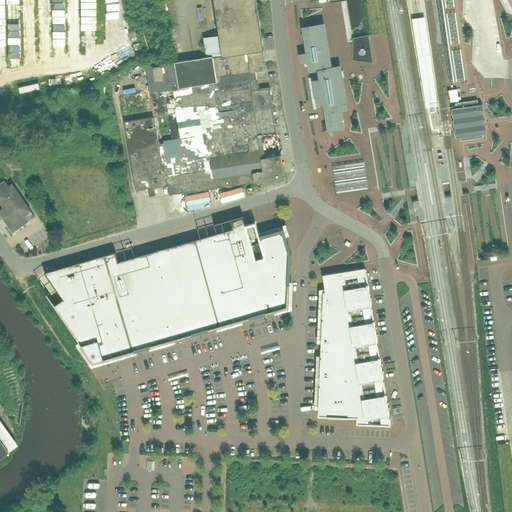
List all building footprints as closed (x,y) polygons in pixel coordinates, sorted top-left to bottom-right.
[(250,72),(250,78),(256,77),(255,71),(266,70),(263,49),(255,0),(213,0),(222,56),(212,57),(215,77),(250,72)] [(415,18),(416,34),(427,33),(426,17),(415,18)] [(315,40),(313,25),(302,27),(309,71),(317,70),(326,122),(327,131),(343,128),(333,66),(324,68),(320,44),(315,40)] [(177,61),(181,85),(218,79),(219,83),(250,78),(250,72),(215,77),(212,57),(212,56),(177,61)] [(153,117),(167,114),(172,139),(182,137),(176,92),(181,91),(181,85),(177,61),(175,62),(175,61),(145,66),(149,92),(120,97),(135,189),(148,187),(149,196),(155,195),(153,186),(171,183),(165,141),(157,142),(153,117)] [(256,77),(250,78),(219,83),(218,79),(181,85),(181,91),(176,92),(182,137),(172,139),(165,141),(171,183),(180,182),(181,193),(254,182),(255,183),(283,178),(280,155),(262,158),(258,135),(276,132),(269,87),(258,89),(257,79),(256,77)] [(478,109),(477,100),(455,103),(456,112),(456,113),(452,113),(454,123),(457,123),(458,123),(470,121),(480,119),(478,110),(479,110),(479,109),(478,109)] [(99,130),(102,143),(113,140),(110,128),(99,130)] [(482,129),(481,129),(472,130),(459,132),(459,133),(460,140),(482,137),(481,129),(482,129)] [(7,186),(4,181),(0,183),(0,201),(4,208),(0,210),(0,214),(12,232),(28,221),(23,215),(30,210),(12,183),(7,186)] [(36,277),(35,278),(93,362),(107,358),(180,337),(235,321),(288,306),(290,253),(283,229),(251,238),(246,224),(243,214),(197,227),(197,228),(238,217),(241,225),(115,261),(113,253),(133,247),(133,246),(44,272),(63,299),(55,305),(36,277)] [(323,274),(326,291),(323,291),(323,299),(318,416),(357,418),(356,424),(391,425),(365,267),(323,274)] [(71,488),(78,498),(83,495),(75,485),(71,488)]
